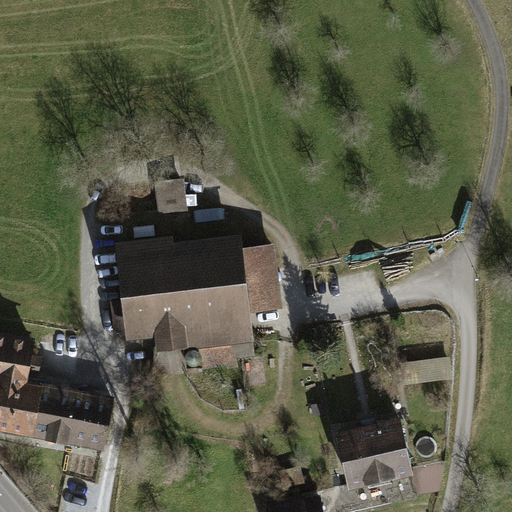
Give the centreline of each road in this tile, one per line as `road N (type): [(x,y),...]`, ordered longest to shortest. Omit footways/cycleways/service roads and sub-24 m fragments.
road 1 (residential): [(448,511),(467,389),(459,283),(487,183),(500,86),(475,0)]
road 2 (track): [(279,313),(278,401),(258,422),(222,429),(195,420),(177,398),(170,363)]
